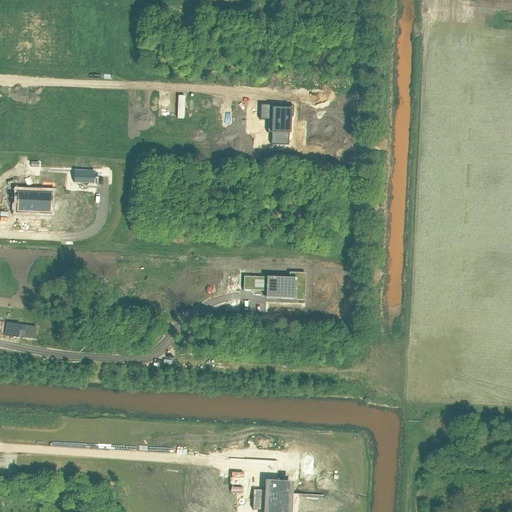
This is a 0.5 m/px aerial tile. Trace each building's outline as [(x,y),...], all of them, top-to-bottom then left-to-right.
[(260,106),(259,121),(267,122),(267,134),(271,134),(270,143),(271,143),(270,146),(275,146),(284,147),(284,146),(288,147),(288,144),(289,144),(290,118),(293,118),(293,107),(260,106)] [(74,172),(74,184),(94,185),(94,173),(74,172)] [(17,193),(16,213),(43,214),(44,194),(17,193)] [(267,279),(266,295),(274,295),(274,300),(289,300),(289,296),(302,297),(302,285),(301,285),(301,275),(305,275),(305,274),(290,274),(290,273),(289,273),(289,280),(267,279)] [(252,292),(252,279),(245,278),(244,278),(243,292),(252,292)] [(6,323),(4,335),(34,340),(36,328),(6,323)] [(229,486),(242,487),(242,479),(230,478),(229,486)] [(254,492),(252,511),(292,511),(293,494),(254,492)]
